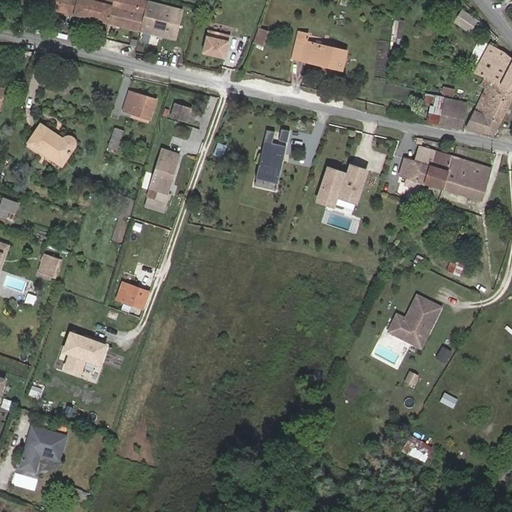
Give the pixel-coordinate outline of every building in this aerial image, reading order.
[(74,14),(77,0),(44,0),(42,7),(74,14)] [(113,0),(77,0),(74,14),(108,22),(113,0)] [(133,0),(113,0),(108,22),(127,27),(133,0)] [(148,0),(146,0),(133,0),(127,27),(141,30),(148,0)] [(148,0),(141,30),(175,38),(182,9),(148,0)] [(477,21),(467,13),(459,24),(470,32),(477,21)] [(261,46),(266,30),(256,26),(250,42),(261,46)] [(306,42),(308,34),(299,32),(297,40),(306,42)] [(302,59),(306,42),(297,40),(293,57),(302,59)] [(219,42),(214,61),(226,64),(230,44),(219,42)] [(345,51),(306,42),(302,59),(323,65),(323,62),(334,65),(333,67),(341,69),(345,51)] [(511,89),(511,59),(501,51),(489,45),(474,72),(477,74),(485,77),(511,89)] [(511,97),(511,89),(485,77),(481,84),(486,87),(482,95),(492,99),(487,108),(478,104),(474,111),(499,123),(511,97)] [(123,110),(131,113),(150,118),(156,100),(129,91),(123,110)] [(430,106),(427,121),(439,124),(445,97),(435,95),(433,106),(430,106)] [(461,129),(466,102),(445,97),(439,124),(461,129)] [(187,121),(190,109),(176,104),(172,116),(187,121)] [(465,129),(493,135),(499,123),(474,111),(465,129)] [(150,118),(131,113),(130,117),(148,123),(150,118)] [(63,139),(41,124),(28,142),(61,165),(73,146),(74,145),(74,144),(74,143),(74,142),(74,141),(74,140),(73,140),(73,139),(72,138),(71,137),(70,137),(69,136),(68,136),(67,136),(66,137),(65,137),(64,137),(63,138),(63,139)] [(288,141),(292,130),(282,127),(279,138),(288,141)] [(114,129),(108,146),(117,149),(123,132),(114,129)] [(276,133),(267,131),(256,180),(279,185),(288,147),(273,144),(276,133)] [(424,181),(435,150),(420,145),(410,176),(424,181)] [(163,149),(150,188),(157,190),(154,200),(148,198),(145,206),(163,212),(170,194),(167,193),(179,154),(163,149)] [(452,155),(435,150),(424,181),(441,186),(452,155)] [(490,168),(452,155),(441,186),(468,194),(473,179),(485,182),(490,168)] [(347,172),(325,165),(314,201),(334,208),(337,198),(358,204),(369,169),(349,163),(347,172)] [(480,198),(485,182),(473,179),(468,194),(480,198)] [(0,205),(0,208),(8,211),(14,213),(18,203),(3,198),(0,205)] [(0,264),(4,254),(7,255),(8,252),(9,248),(10,245),(0,241),(0,264)] [(53,278),(59,259),(45,254),(38,272),(53,278)] [(143,308),(148,292),(123,283),(117,299),(143,308)] [(397,313),(390,327),(405,335),(404,338),(411,342),(414,337),(418,340),(424,328),(429,331),(441,307),(418,295),(406,318),(397,313)] [(405,335),(390,327),(389,330),(404,338),(405,335)] [(420,347),(429,331),(424,328),(418,340),(414,337),(411,342),(420,347)] [(107,344),(69,331),(62,352),(67,353),(62,368),(81,375),(86,362),(99,366),(107,344)] [(59,460),(66,436),(32,426),(27,444),(29,444),(28,447),(26,447),(22,461),(37,465),(40,455),(43,453),(49,455),(48,457),(59,460)] [(427,461),(435,446),(410,433),(402,449),(427,461)] [(37,465),(22,461),(20,467),(35,471),(37,465)]
